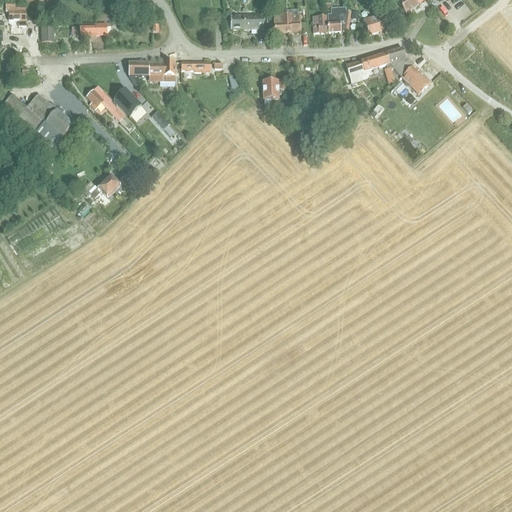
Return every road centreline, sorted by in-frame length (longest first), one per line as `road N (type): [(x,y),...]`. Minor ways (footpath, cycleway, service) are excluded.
road 1 (residential): [(437,58),(393,42),(354,54),(179,51)]
road 2 (residential): [(146,180),(61,96),(55,61)]
road 3 (residential): [(55,61),(179,51)]
